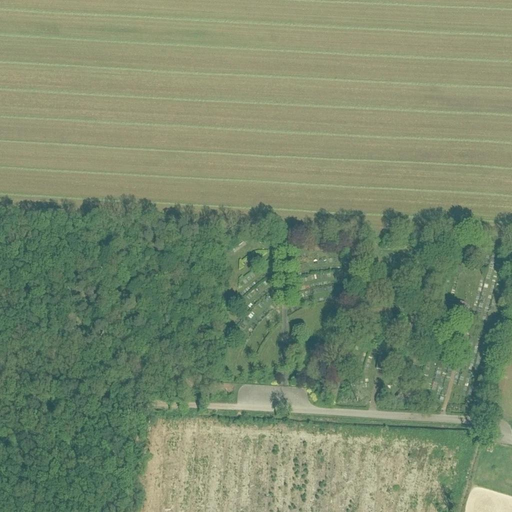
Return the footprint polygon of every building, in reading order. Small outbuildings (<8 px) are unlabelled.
[(276,41),(276,52),(286,52),(286,41),(276,41)] [(257,265),(261,271),(274,263),(270,257),(257,265)] [(245,274),(254,268),(251,264),(242,271),(245,274)] [(472,362),(472,339),(463,339),(462,362),(472,362)] [(377,368),(383,369),(384,369),(385,361),(379,359),(377,368)] [(433,382),(439,366),(434,365),(428,381),(433,382)] [(428,383),(431,374),(426,372),(422,380),(428,383)]
